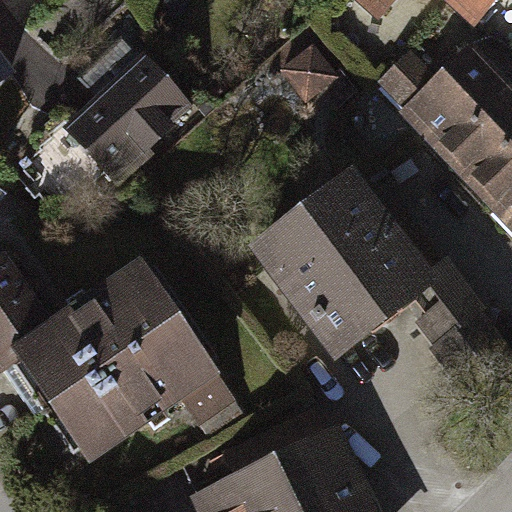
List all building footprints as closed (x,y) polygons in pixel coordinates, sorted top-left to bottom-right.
[(511,0),(367,0),(381,13),(392,0),(450,0),(491,37),(511,48),(511,0)] [(139,63),(122,45),(85,79),(103,99),(68,132),(110,178),(174,119),(176,121),(190,108),(144,59),(139,63)] [(312,48),(283,72),(307,102),(337,79),(312,48)] [(511,105),(465,57),(438,83),(411,55),(382,82),(454,158),(511,105)] [(0,61),(0,82),(10,75),(0,61)] [(511,106),(511,105),(454,158),(511,219),(511,106)] [(95,182),(49,128),(21,165),(61,211),(95,182)] [(424,282),(352,186),(263,252),(336,349),(403,299),(424,282)] [(231,399),(140,266),(86,303),(90,309),(52,335),(3,264),(0,265),(0,365),(37,420),(59,405),(92,452),(180,393),(199,421),(231,399)] [(424,282),(403,299),(439,345),(434,348),(471,396),(511,364),(511,358),(479,316),(482,313),(446,266),(424,282)] [(348,511),(301,416),(244,447),(275,511),(348,511)] [(225,486),(198,498),(204,511),(275,511),(244,447),(213,462),(225,486)]
